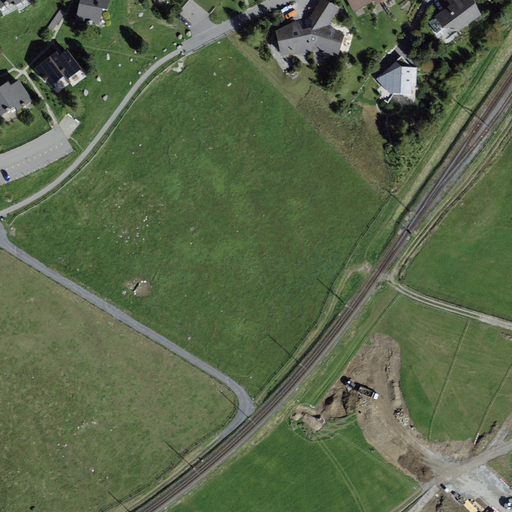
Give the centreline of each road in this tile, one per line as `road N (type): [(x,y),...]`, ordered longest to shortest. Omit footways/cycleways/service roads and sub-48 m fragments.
road 1 (track): [(125,511),(270,388),(321,328),(356,267)]
road 2 (track): [(511,326),(388,280),(511,119)]
road 3 (track): [(252,407),(69,260),(0,226)]
road 4 (track): [(0,213),(62,177),(141,79),(185,48)]
road 5 (track): [(511,444),(439,479),(396,511)]
